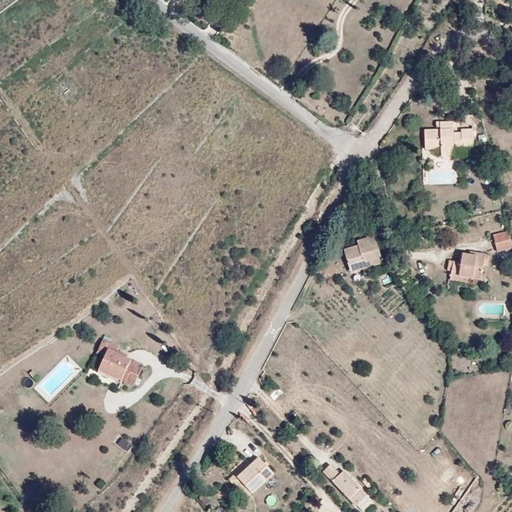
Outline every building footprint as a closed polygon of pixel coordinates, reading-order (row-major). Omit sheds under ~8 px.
[(440,121),(440,130),(454,129),(454,121),(440,121)] [(454,129),(440,130),(425,131),(425,149),(441,149),(441,152),(456,152),(455,150),(463,150),(463,146),(476,145),(476,129),(462,129),(462,134),(455,134),(454,129)] [(372,222),(373,227),(375,236),(368,238),(366,233),(350,237),(356,258),(388,251),(381,219),(372,222)] [(375,236),(373,227),(365,229),(366,233),(368,238),(375,236)] [(511,236),(511,235),(497,238),(501,254),(511,251),(511,236)] [(464,257),(464,265),(462,277),(476,279),(485,280),(489,257),(477,255),(471,254),(471,258),(464,257)] [(462,277),(464,265),(454,264),(451,284),(474,287),(476,279),(462,277)] [(105,353),(99,369),(123,379),(134,382),(141,362),(115,354),(118,347),(101,340),(98,351),(105,353)] [(123,379),(99,369),(97,376),(121,385),(123,379)] [(258,456),(249,464),(237,476),(250,491),(272,471),(258,456)] [(237,476),(249,464),(246,460),(228,477),(244,496),(250,491),(237,476)] [(329,473),(353,499),(365,486),(350,469),(347,472),(339,464),(329,473)] [(365,486),(353,499),(360,505),(372,493),(365,486)]
